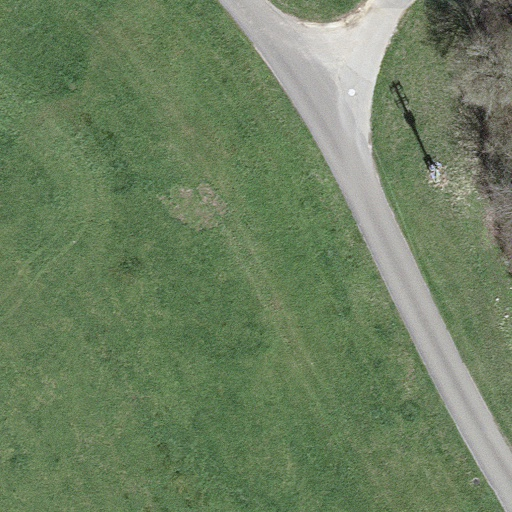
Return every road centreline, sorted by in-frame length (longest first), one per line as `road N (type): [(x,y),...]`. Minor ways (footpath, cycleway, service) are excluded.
road 1 (unclassified): [(511,488),(314,100),(241,0)]
road 2 (track): [(314,100),(386,0)]
